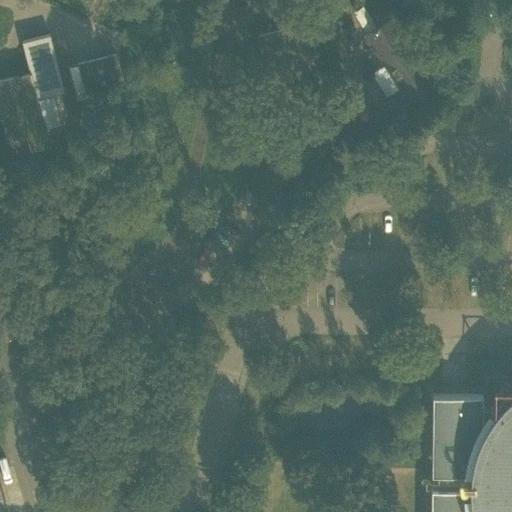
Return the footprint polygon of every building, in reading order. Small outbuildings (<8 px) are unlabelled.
[(394,13),(365,32),(377,51),(382,59),(385,64),(391,72),(394,77),(399,85),(408,100),(437,81),(421,55),(427,52),(418,37),(412,41),(394,13)] [(299,53),(294,34),(292,27),(258,35),(267,73),(289,68),(286,56),(299,53)] [(326,32),(332,56),(351,51),(345,27),(326,32)] [(5,95),(0,95),(0,111),(8,143),(27,138),(30,149),(50,143),(46,128),(49,127),(48,126),(61,122),(53,93),(64,90),(50,33),(22,40),(30,71),(1,78),(5,95)] [(116,53),(77,63),(87,98),(125,88),(116,53)] [(511,511),(511,388),(510,390),(505,395),(499,401),(494,407),(489,413),(485,420),(481,427),(482,395),(432,394),(431,473),(468,473),(468,476),(468,482),(468,488),(430,487),(430,511),(511,511)]
